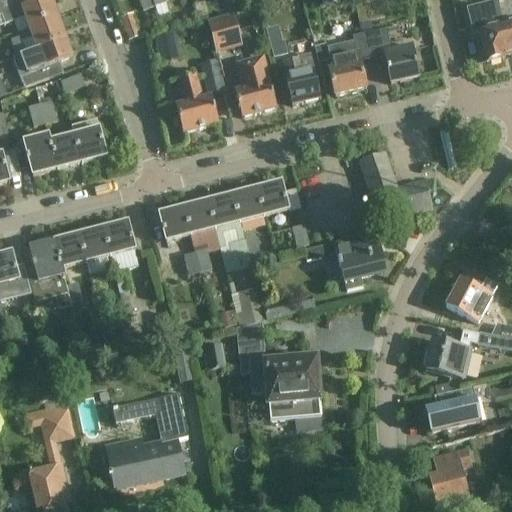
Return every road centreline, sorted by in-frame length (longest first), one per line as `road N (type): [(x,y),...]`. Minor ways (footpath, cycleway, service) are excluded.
road 1 (residential): [(395,511),(387,376),(397,321),(414,276),(511,144)]
road 2 (residential): [(155,185),(462,106)]
road 3 (residential): [(94,0),(155,185)]
road 4 (residential): [(0,225),(155,185)]
